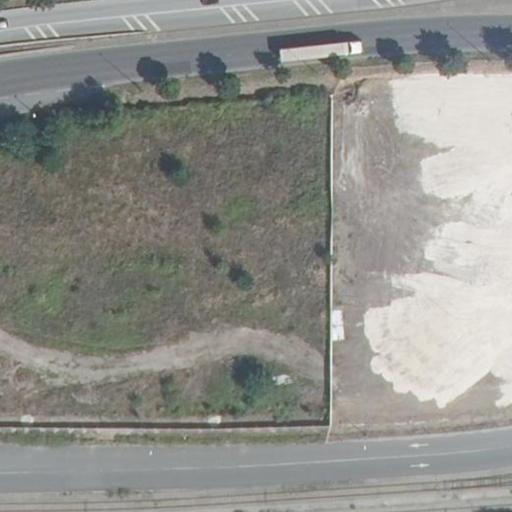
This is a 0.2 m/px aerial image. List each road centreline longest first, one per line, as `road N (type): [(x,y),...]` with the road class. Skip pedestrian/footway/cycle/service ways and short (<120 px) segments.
road 1 (primary): [(0,77),(511,33)]
road 2 (primary): [(296,0),(0,28)]
